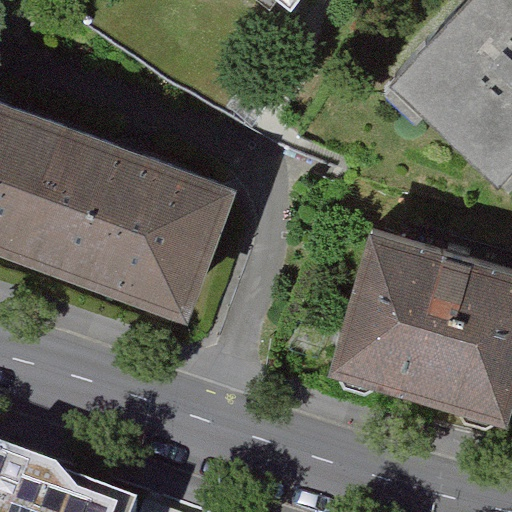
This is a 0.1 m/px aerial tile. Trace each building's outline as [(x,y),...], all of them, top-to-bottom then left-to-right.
[(511,170),(511,0),(464,0),(395,75),(506,177),(511,170)] [(0,233),(29,244),(72,128),(0,101),(0,233)] [(72,128),(29,244),(187,302),(230,185),(72,128)] [(511,413),(511,278),(380,240),(342,370),(510,419),(511,413)] [(44,511),(0,497),(0,511),(44,511)]
